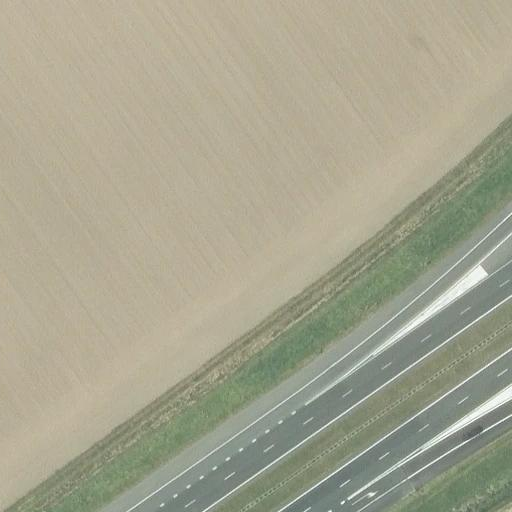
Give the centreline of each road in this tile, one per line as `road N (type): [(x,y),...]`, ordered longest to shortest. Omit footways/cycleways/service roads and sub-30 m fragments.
road 1 (motorway): [(511,223),(312,417)]
road 2 (motorway): [(511,279),(312,417)]
road 3 (motorway): [(337,488),(511,366)]
road 4 (motorway): [(337,488),(511,403)]
road 5 (motorway): [(312,417),(177,511)]
